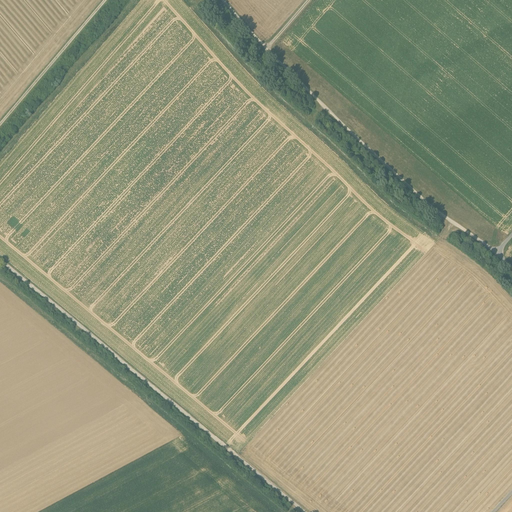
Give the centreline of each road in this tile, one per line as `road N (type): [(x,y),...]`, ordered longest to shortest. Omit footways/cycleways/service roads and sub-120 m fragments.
road 1 (track): [(0,260),(303,511)]
road 2 (track): [(222,0),(327,111),(498,253)]
road 3 (track): [(108,0),(0,125)]
